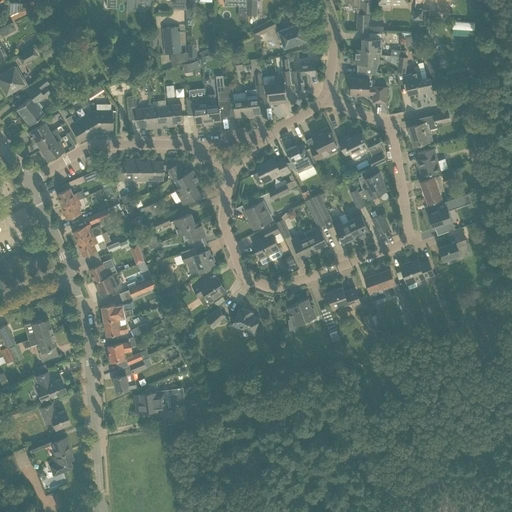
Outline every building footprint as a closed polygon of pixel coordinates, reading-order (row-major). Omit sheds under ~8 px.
[(136,0),(136,9),(145,9),(145,5),(151,5),(151,0),(136,0)] [(246,0),(246,5),(246,15),(257,15),(257,0),(246,0)] [(417,0),(417,6),(437,7),(437,11),(460,12),(460,0),(417,0)] [(18,11),(19,3),(8,2),(7,17),(18,11)] [(369,31),(369,19),(370,2),(363,2),(363,14),(357,14),(356,30),(369,31)] [(413,10),(412,19),(422,19),(422,10),(413,10)] [(0,32),(1,32),(12,26),(14,25),(9,17),(5,19),(0,21),(0,32)] [(260,38),(260,35),(276,27),(273,19),(249,31),(252,40),(260,38)] [(369,19),(369,31),(382,31),(383,20),(369,19)] [(276,32),(279,38),(281,37),(285,47),(306,40),(304,33),(306,32),(303,22),(279,30),(279,31),(276,32)] [(162,28),(165,54),(181,52),(179,26),(162,28)] [(53,32),(47,37),(50,41),(56,37),(53,32)] [(362,38),(362,49),(372,50),(372,54),(372,55),(379,55),(381,55),(381,39),(362,38)] [(197,44),(188,44),(188,56),(197,56),(197,44)] [(17,57),(21,65),(37,55),(33,47),(17,57)] [(70,54),(76,64),(85,59),(79,49),(70,54)] [(362,49),(356,49),(356,63),(357,63),(357,74),(378,75),(378,73),(376,73),(379,55),(372,55),(372,54),(372,50),(362,49)] [(399,56),(398,63),(397,71),(405,72),(407,57),(399,56)] [(288,58),(281,59),(282,70),(283,77),(284,77),(284,84),(291,83),(290,70),(290,69),(289,69),(288,58)] [(428,60),(431,75),(439,73),(435,58),(428,60)] [(121,61),(114,62),(116,71),(122,70),(121,61)] [(294,70),(290,70),(291,83),(295,83),(296,88),(311,87),(309,76),(316,75),(315,61),(301,63),(301,69),(294,70)] [(260,62),(252,63),(253,70),(255,70),(255,73),(254,73),(256,88),(257,93),(258,93),(264,92),(262,72),(261,72),(260,62)] [(27,85),(16,66),(14,67),(13,66),(0,73),(0,87),(2,88),(5,93),(13,89),(15,92),(27,85)] [(408,93),(419,91),(416,81),(421,79),(419,71),(418,66),(412,67),(413,73),(404,75),(408,93)] [(416,81),(419,91),(420,97),(434,94),(433,90),(436,89),(433,78),(430,79),(430,77),(426,78),(425,70),(419,71),(421,79),(416,81)] [(16,108),(28,124),(43,112),(40,108),(42,106),(38,102),(48,94),(48,93),(49,92),(44,86),(49,82),(43,75),(24,90),(30,97),(16,108)] [(275,83),(267,84),(268,93),(270,103),(287,101),(285,91),(284,84),(284,77),(283,77),(274,78),(275,83)] [(368,86),(368,78),(351,77),(351,94),(373,95),(372,102),(386,103),(387,87),(368,86)] [(223,79),(217,80),(217,87),(218,101),(226,100),(225,98),(224,86),(223,86),(223,79)] [(100,85),(93,89),(95,94),(102,89),(100,85)] [(232,85),(224,86),(225,98),(233,97),(233,95),(232,85)] [(256,88),(245,90),(245,92),(246,94),(246,98),(248,118),(253,117),(253,115),(260,114),(258,93),(257,93),(256,88)] [(215,94),(205,95),(206,105),(207,105),(209,124),(214,124),(213,121),(221,120),(219,110),(218,103),(216,103),(215,94)] [(246,94),(233,95),(233,97),(234,99),(234,107),(236,117),(243,116),(243,118),(248,118),(246,98),(246,94)] [(205,95),(186,97),(187,105),(189,115),(195,114),(196,123),(204,122),(204,125),(209,124),(207,105),(206,105),(205,95)] [(77,100),(82,108),(89,104),(84,96),(77,100)] [(128,98),(129,107),(136,106),(135,97),(128,98)] [(153,106),(151,107),(153,128),(160,127),(160,125),(168,124),(166,105),(158,106),(157,101),(152,101),(153,106)] [(181,103),(166,105),(168,124),(168,126),(175,126),(175,123),(183,122),(181,103)] [(153,128),(151,107),(135,108),(138,127),(146,126),(146,129),(153,128)] [(95,110),(80,119),(89,135),(100,129),(95,110)] [(112,110),(95,110),(100,129),(112,129),(112,110)] [(434,115),(436,124),(451,121),(449,112),(434,115)] [(89,135),(80,119),(74,123),(70,116),(65,118),(69,125),(79,141),(89,135)] [(33,142),(35,141),(50,132),(44,121),(27,132),(33,142)] [(408,127),(413,146),(430,141),(432,140),(430,129),(427,130),(425,122),(408,127)] [(331,153),(329,149),(337,145),(328,127),(312,135),(316,145),(310,148),(316,160),(331,153)] [(35,141),(40,150),(55,141),(50,132),(35,141)] [(346,136),(338,140),(345,156),(350,153),(352,157),(369,149),(361,133),(347,139),(346,136)] [(55,141),(40,150),(45,157),(47,156),(49,159),(64,150),(58,140),(55,141)] [(286,149),(290,158),(291,161),(292,160),(298,172),(313,165),(303,144),(297,146),(297,144),(286,149)] [(420,159),(417,160),(421,176),(440,171),(434,148),(419,152),(420,159)] [(470,152),(472,161),(480,159),(480,157),(481,157),(480,151),(475,152),(475,150),(470,152)] [(380,151),(370,156),(371,157),(369,158),(373,167),(386,161),(382,152),(381,153),(380,151)] [(258,171),(253,174),(258,184),(264,182),(272,179),(271,177),(280,172),(282,176),(291,171),(284,158),(276,162),(274,157),(256,166),(258,171)] [(133,180),(133,159),(126,159),(126,161),(117,161),(117,171),(117,180),(133,180)] [(140,159),(133,159),(133,180),(148,180),(148,161),(147,161),(140,161),(140,159)] [(147,159),(147,161),(148,161),(148,180),(163,180),(163,161),(155,161),(155,159),(147,159)] [(178,178),(182,185),(185,190),(195,184),(200,182),(193,170),(189,172),(188,169),(183,171),(178,163),(168,168),(175,180),(178,178)] [(92,171),(95,179),(99,177),(104,188),(111,185),(103,166),(92,171)] [(363,189),(358,191),(362,199),(368,197),(369,199),(382,192),(379,186),(384,183),(379,172),(375,173),(372,167),(361,173),(362,175),(359,177),(362,188),(363,189)] [(456,181),(453,172),(442,175),(445,185),(456,181)] [(436,186),(437,186),(434,176),(420,181),(428,204),(440,199),(436,186)] [(269,191),(273,198),(297,186),(294,179),(292,181),(292,180),(269,191)] [(185,190),(182,185),(175,190),(176,191),(171,194),(175,202),(178,202),(181,200),(184,204),(200,194),(195,184),(185,190)] [(365,204),(362,199),(358,191),(357,189),(356,189),(354,184),(347,187),(358,208),(365,204)] [(113,193),(110,187),(104,189),(107,196),(113,193)] [(57,194),(62,206),(79,199),(84,197),(81,191),(76,193),(73,194),(70,188),(57,194)] [(308,190),(302,193),(305,199),(311,196),(308,190)] [(321,193),(312,197),(323,219),(330,216),(323,201),(325,200),(321,193)] [(428,215),(433,229),(446,224),(448,232),(455,229),(449,211),(472,203),(469,193),(444,201),(446,205),(443,206),(443,205),(440,206),(440,207),(437,208),(439,211),(428,215)] [(128,195),(121,197),(124,204),(131,201),(128,195)] [(305,200),(318,226),(319,227),(325,224),(323,219),(312,197),(305,200)] [(79,199),(62,206),(67,219),(81,213),(78,206),(81,205),(79,199)] [(272,220),(265,206),(263,200),(245,209),(254,229),(272,220)] [(131,202),(125,205),(128,213),(135,210),(131,202)] [(149,205),(151,210),(158,206),(156,202),(149,205)] [(158,206),(151,210),(153,215),(160,212),(158,206)] [(88,217),(91,223),(111,215),(108,208),(88,217)] [(355,218),(349,221),(356,236),(355,236),(357,239),(370,233),(360,212),(353,215),(355,218)] [(179,235),(186,232),(184,227),(195,223),(191,213),(173,220),(179,235)] [(371,218),(379,234),(389,229),(385,220),(382,221),(378,214),(371,218)] [(153,222),(156,228),(170,222),(167,215),(153,222)] [(356,236),(349,221),(343,224),(339,217),(333,220),(343,242),(355,236),(356,236)] [(282,219),(275,222),(280,231),(283,238),(290,234),(282,219)] [(184,227),(186,232),(189,240),(191,239),(192,242),(202,239),(201,236),(205,234),(201,221),(195,223),(184,227)] [(280,231),(275,222),(263,229),(266,235),(252,242),(259,257),(268,253),(271,259),(273,260),(281,256),(282,254),(279,248),(277,249),(271,235),(280,231)] [(73,231),(78,244),(102,234),(101,233),(103,233),(100,224),(92,228),(90,224),(73,231)] [(314,233),(307,237),(314,251),(322,248),(321,245),(326,243),(319,227),(318,226),(312,229),(314,233)] [(451,242),(439,247),(442,256),(444,260),(458,255),(459,258),(471,254),(468,245),(462,229),(457,230),(448,234),(451,242)] [(102,234),(78,244),(83,256),(97,250),(94,244),(98,242),(97,242),(104,239),(102,234)] [(146,239),(148,244),(156,240),(154,235),(146,239)] [(314,251),(307,237),(300,240),(298,236),(292,239),(300,256),(306,253),(306,255),(314,251)] [(106,245),(109,252),(121,247),(121,248),(131,244),(129,239),(119,242),(118,241),(106,245)] [(156,240),(148,244),(150,248),(158,245),(156,240)] [(137,242),(129,245),(136,263),(144,260),(137,242)] [(180,252),(184,262),(194,258),(199,271),(207,269),(206,266),(214,263),(209,249),(198,253),(196,247),(180,252)] [(291,256),(284,260),(288,267),(295,263),(291,256)] [(416,281),(434,275),(432,269),(429,260),(419,263),(418,258),(400,265),(403,274),(407,285),(408,288),(414,286),(417,285),(416,281)] [(98,265),(89,269),(94,282),(108,276),(111,274),(117,271),(114,266),(111,259),(103,263),(98,265)] [(364,278),(367,287),(369,292),(382,287),(383,289),(396,284),(390,268),(364,278)] [(108,276),(94,282),(100,294),(109,290),(114,288),(123,284),(117,271),(111,274),(108,276)] [(192,285),(200,297),(205,293),(210,301),(226,290),(217,277),(211,280),(208,275),(192,285)] [(129,288),(132,297),(157,287),(153,278),(138,284),(129,288)] [(166,288),(159,293),(164,301),(180,290),(174,282),(165,287),(166,288)] [(327,291),(330,300),(333,308),(341,305),(342,308),(349,306),(350,309),(361,304),(355,287),(344,291),(342,286),(327,291)] [(400,315),(404,324),(410,322),(406,309),(408,308),(403,291),(397,293),(404,313),(400,315)] [(287,307),(291,318),(288,319),(289,334),(298,333),(297,324),(316,317),(313,307),(311,307),(308,298),(298,301),(299,303),(287,307)] [(101,306),(104,321),(118,318),(125,317),(133,314),(132,308),(124,310),(123,303),(116,305),(115,303),(101,306)] [(231,325),(238,328),(239,326),(253,333),(260,318),(252,314),(253,312),(242,306),(241,309),(239,308),(231,325)] [(321,309),(329,332),(337,329),(328,306),(321,309)] [(217,322),(225,315),(219,308),(205,320),(213,328),(218,324),(217,322)] [(362,316),(366,328),(374,325),(370,313),(362,316)] [(118,318),(104,321),(107,335),(120,333),(128,331),(127,325),(119,326),(118,318)] [(26,334),(28,339),(52,332),(48,319),(42,321),(41,319),(31,322),(34,332),(26,334)] [(133,336),(149,329),(145,322),(130,330),(133,336)] [(0,326),(0,330),(2,336),(7,346),(15,344),(13,341),(14,341),(6,324),(0,326)] [(52,332),(28,339),(22,341),(24,347),(37,343),(40,351),(38,352),(41,362),(48,360),(45,350),(50,349),(50,347),(56,345),(52,332)] [(0,356),(2,355),(5,362),(11,359),(9,354),(10,354),(7,346),(2,336),(0,336),(0,356)] [(108,345),(111,361),(125,359),(123,352),(131,351),(130,342),(108,345)] [(16,344),(9,347),(12,354),(20,351),(16,344)] [(127,358),(129,364),(149,356),(146,350),(127,358)] [(130,365),(133,373),(146,367),(146,366),(143,360),(130,365)] [(35,388),(41,401),(50,397),(66,391),(60,378),(51,382),(50,378),(51,378),(48,371),(35,376),(39,386),(35,388)] [(3,373),(0,374),(0,381),(3,388),(9,386),(5,379),(7,378),(4,373),(3,373)] [(136,387),(135,380),(128,381),(126,374),(114,376),(116,391),(129,389),(129,388),(136,387)] [(165,408),(172,407),(171,390),(170,385),(160,386),(160,392),(156,392),(155,391),(138,393),(138,394),(135,395),(136,406),(137,412),(143,411),(157,410),(156,404),(164,403),(165,408)] [(199,392),(187,396),(189,403),(201,400),(199,392)] [(185,395),(174,396),(175,407),(174,407),(175,410),(175,415),(176,425),(198,422),(197,413),(206,411),(204,407),(196,408),(187,409),(185,395)] [(39,408),(45,423),(52,420),(55,429),(70,423),(64,410),(55,414),(54,410),(55,410),(52,403),(39,408)] [(1,415),(3,420),(3,421),(21,413),(19,407),(1,415)] [(218,418),(222,428),(252,415),(250,408),(244,411),(242,407),(218,418)] [(58,462),(50,466),(53,475),(72,467),(69,460),(73,459),(68,447),(70,446),(66,437),(57,441),(51,443),(58,462)] [(27,445),(30,453),(45,447),(42,439),(27,445)] [(36,470),(38,476),(44,474),(42,468),(36,470)]
